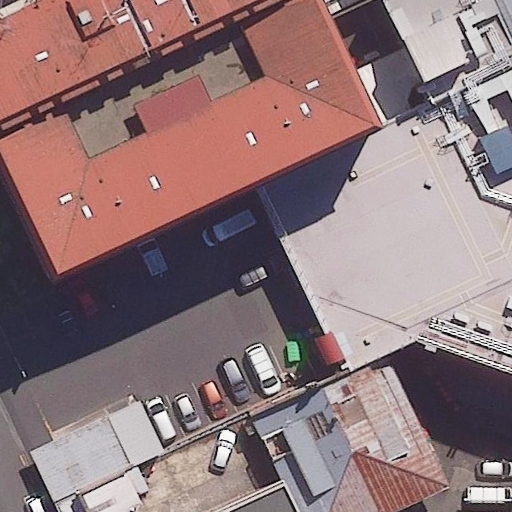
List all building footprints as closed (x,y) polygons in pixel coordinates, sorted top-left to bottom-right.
[(0,0),(0,206),(29,267),(347,119),(291,0),(0,0)] [(511,0),(397,0),(461,135),(511,111),(511,0)] [(427,330),(511,364),(511,191),(479,180),(432,86),(266,172),(363,361),(427,330)] [(416,344),(296,400),(348,511),(388,511),(476,471),(416,344)] [(174,383),(69,432),(95,486),(200,437),(174,383)] [(313,511),(297,479),(225,511),(313,511)]
